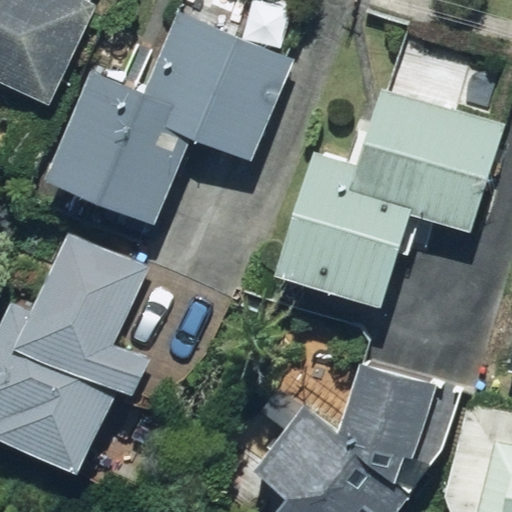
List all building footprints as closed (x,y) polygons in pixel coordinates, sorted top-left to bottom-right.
[(0,0),(0,77),(54,102),(99,3),(91,0),(0,0)] [(295,65),(169,17),(139,97),(90,78),(53,175),(169,219),(199,142),(258,164),(295,65)] [(511,182),(511,106),(400,75),(379,149),(338,138),(305,258),(416,289),(440,203),(501,221),(511,182)] [(140,270),(58,235),(23,316),(10,310),(0,332),(0,417),(2,418),(0,423),(0,435),(85,471),(117,397),(135,405),(151,365),(108,347),(134,285),(140,270)] [(342,436),(303,405),(259,463),(295,491),(278,511),(406,511),(420,495),(386,469),(419,473),(432,372),(352,361),(342,436)] [(441,511),(511,511),(511,433),(448,420),(439,511),(441,511)]
